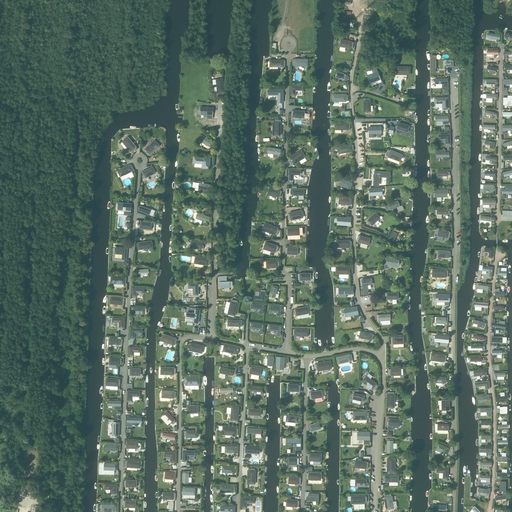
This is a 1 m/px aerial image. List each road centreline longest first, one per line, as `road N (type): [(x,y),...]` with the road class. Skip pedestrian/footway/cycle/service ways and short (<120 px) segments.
road 1 (residential): [(452,511),(452,61)]
road 2 (residential): [(119,511),(137,160)]
road 3 (residential): [(286,352),(287,43)]
road 4 (residential): [(382,356),(358,304),(355,274),(353,59)]
road 5 (residential): [(489,511),(487,341),(496,251)]
road 6 (residential): [(212,337),(220,99)]
road 7 (residential): [(212,337),(183,338),(178,348),(177,511)]
road 8 (residential): [(499,44),(497,219),(511,219)]
road 9 (track): [(47,511),(49,394),(40,384),(0,375)]
road 10 (residential): [(237,511),(247,345)]
road 11 (residential): [(376,511),(382,356)]
road 12 (residential): [(306,356),(301,511)]
